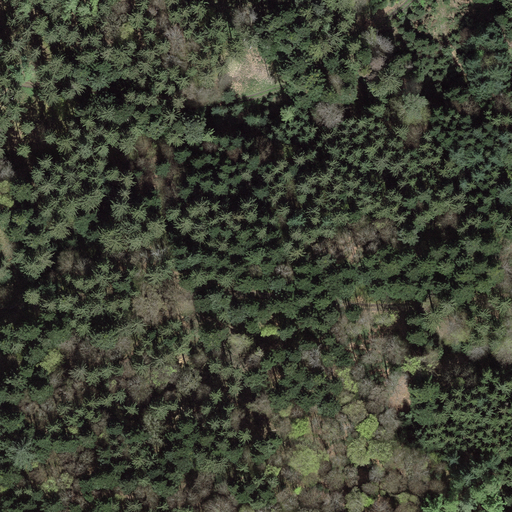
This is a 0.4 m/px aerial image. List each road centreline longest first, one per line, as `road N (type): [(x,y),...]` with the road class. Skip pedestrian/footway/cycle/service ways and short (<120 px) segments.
road 1 (track): [(0,314),(60,298),(214,290),(357,305),(511,294)]
road 2 (track): [(0,85),(237,101),(318,64),(404,0)]
road 3 (track): [(0,487),(274,511)]
road 4 (track): [(0,457),(33,438),(60,298)]
